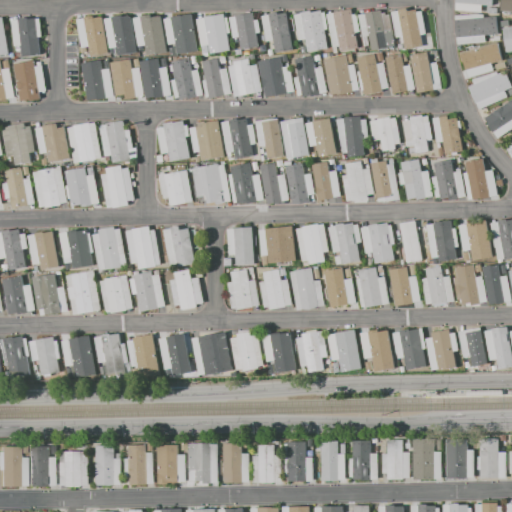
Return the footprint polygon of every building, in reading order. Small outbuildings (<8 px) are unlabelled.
[(457,10),(457,0),(495,0),(495,13),(457,10)] [(501,12),(501,0),(511,0),(511,13),(510,13),(509,15),(503,15),(504,13),(501,12)] [(392,11),(399,10),(398,9),(407,8),(407,10),(416,9),(417,11),(422,10),(426,34),(422,35),(424,50),(405,49),(403,36),(396,37),(392,11)] [(308,51),(306,39),(299,40),(294,14),(301,13),(301,11),(313,9),(313,11),(321,10),(321,12),(325,11),(326,20),(323,20),(323,21),(326,21),(328,30),(324,30),(327,48),(308,51)] [(326,14),(351,9),(352,14),(356,13),(359,31),(356,32),(358,48),(341,51),(340,46),(331,47),(326,14)] [(359,14),(381,10),(385,30),(387,47),(371,50),(369,36),(362,37),(359,14)] [(261,15),(286,11),(293,50),(275,53),(273,40),(265,41),(261,15)] [(228,17),(253,13),(254,20),(258,20),(260,33),(256,33),(259,46),(240,49),(238,37),(232,38),(228,17)] [(454,15),(483,13),(484,17),(497,16),(499,34),(485,35),(486,42),(457,45),(454,15)] [(112,16),(123,14),(123,16),(128,15),(132,17),(137,52),(118,55),(117,47),(110,48),(105,18),(112,17),(112,16)] [(141,16),(151,14),(152,17),(161,15),(167,51),(147,54),(146,44),(139,46),(134,18),(141,16)] [(192,14),(198,51),(177,54),(176,43),(169,44),(165,18),(192,14)] [(225,14),(229,40),(224,41),(225,50),(209,52),(208,43),(201,44),(196,19),(203,18),(203,16),(218,14),(219,15),(225,14)] [(84,17),(94,15),(94,17),(103,16),(109,52),(91,56),(89,46),(82,47),(77,19),(84,18),(84,17)] [(0,17),(3,17),(9,54),(0,55),(0,17)] [(12,20),(18,19),(28,17),(28,19),(40,17),(42,37),(39,37),(41,55),(23,57),(21,45),(15,46),(12,20)] [(503,27),(511,26),(511,51),(506,52),(503,27)] [(387,47),(385,30),(392,29),(395,46),(387,47)] [(498,41),(504,60),(492,64),(494,70),(469,78),(462,52),(498,41)] [(428,51),(429,63),(437,62),(441,89),(417,93),(411,54),(428,51)] [(375,54),(376,63),(385,62),(389,88),(381,89),(381,92),(365,95),(364,90),(362,90),(358,70),(360,70),(358,56),(375,54)] [(414,89),(392,93),(386,57),(403,54),(405,66),(410,65),(414,89)] [(311,55),(314,68),(323,66),(328,92),(303,97),(302,94),(298,95),(295,77),(298,76),(295,58),(311,55)] [(354,91),(330,95),(324,59),(348,55),(349,63),(349,65),(355,64),(359,89),(353,90),(354,91)] [(190,57),(192,70),(199,69),(203,94),(175,99),(174,89),(178,88),(177,82),(176,83),(174,71),(172,72),(171,65),(173,64),(172,60),(190,57)] [(294,92),(265,96),(259,61),(282,57),(283,67),(289,66),(294,92)] [(141,61),(159,58),(160,67),(167,66),(172,94),(164,95),(164,96),(156,97),(156,96),(147,98),(141,61)] [(249,58),(250,65),(257,64),(262,92),(234,97),(229,66),(235,65),(234,61),(249,58)] [(111,62),(131,59),(133,68),(140,67),(144,95),(137,96),(137,97),(127,98),(126,94),(116,95),(111,62)] [(232,94),(206,98),(203,80),(206,80),(203,61),(218,59),(219,69),(227,68),(232,94)] [(0,60),(2,60),(3,68),(5,68),(5,72),(4,72),(5,77),(11,75),(15,98),(8,99),(8,100),(0,101),(0,60)] [(14,63),(34,60),(35,66),(42,65),(47,90),(39,92),(41,100),(21,103),(18,85),(14,63)] [(82,63),(101,60),(102,69),(110,68),(114,96),(107,97),(107,98),(97,99),(97,98),(88,100),(82,63)] [(495,64),(505,61),(507,67),(497,69),(495,64)] [(469,86),(474,84),(472,79),(498,71),(499,73),(504,70),(511,88),(505,91),(508,97),(479,110),(469,86)] [(484,118),(511,99),(511,128),(498,138),(484,118)] [(337,119),(344,118),(344,117),(361,115),(362,120),(367,120),(370,145),(364,146),(365,155),(348,156),(347,149),(343,150),(337,119)] [(397,149),(382,151),(380,139),(373,140),(369,118),(391,115),(393,127),(397,126),(400,144),(396,144),(397,149)] [(429,150),(410,153),(409,148),(415,147),(414,145),(407,146),(402,121),(410,120),(410,117),(422,115),(422,116),(429,115),(433,140),(427,141),(429,150)] [(432,118),(448,116),(448,119),(457,117),(458,121),(460,120),(461,128),(459,129),(463,151),(445,154),(443,142),(437,143),(432,118)] [(255,121),(278,117),(284,156),(268,159),(266,145),(259,146),(255,121)] [(280,121),(303,117),(309,155),(293,157),(293,159),(287,160),(280,121)] [(222,122),(229,121),(229,120),(237,118),(238,120),(247,118),(248,125),(253,124),(256,143),(251,144),(253,156),(236,159),(235,152),(233,153),(233,152),(227,153),(222,122)] [(305,124),(313,122),(325,120),(332,119),(336,144),(330,145),(330,147),(317,149),(317,148),(310,149),(305,124)] [(100,125),(106,124),(106,123),(124,120),(125,130),(130,129),(133,149),(129,149),(131,160),(122,162),(122,161),(112,162),(111,155),(105,156),(100,125)] [(157,128),(164,126),(163,123),(173,121),(174,122),(184,121),(185,125),(188,124),(190,135),(187,136),(190,158),(170,161),(169,152),(162,153),(157,128)] [(190,128),(204,125),(203,123),(219,121),(225,156),(201,160),(200,151),(194,152),(190,128)] [(74,163),(68,128),(75,127),(74,125),(90,123),(96,122),(101,158),(74,163)] [(16,165),(14,155),(7,156),(3,128),(9,126),(25,123),(25,127),(31,126),(35,152),(30,153),(32,162),(16,165)] [(36,128),(43,127),(42,126),(46,126),(46,124),(50,124),(51,125),(57,124),(58,128),(65,127),(71,158),(49,162),(47,152),(40,153),(36,128)] [(401,162),(419,159),(422,172),(429,171),(433,195),(426,197),(426,198),(417,200),(416,198),(407,199),(405,184),(401,185),(399,173),(403,172),(401,162)] [(434,162),(452,159),(454,172),(461,171),(466,197),(449,200),(449,198),(440,199),(438,187),(434,187),(433,177),(436,176),(434,162)] [(465,162),(484,159),(486,171),(494,170),(498,195),(490,197),(491,198),(480,199),(480,198),(469,200),(464,173),(467,172),(465,162)] [(371,163),(386,160),(387,164),(394,163),(400,199),(378,203),(371,163)] [(312,164),(328,161),(329,171),(336,170),(341,196),(318,200),(312,164)] [(347,200),(342,175),(348,174),(346,163),(361,161),(363,169),(370,168),(374,194),(368,195),(368,198),(352,201),(352,200),(347,200)] [(260,165),(275,162),(277,175),(285,174),(289,200),(267,204),(265,190),(264,190),(260,165)] [(237,204),(237,201),(234,202),(229,174),(232,174),(231,166),(250,163),(252,175),(260,174),(264,200),(257,201),(258,202),(248,204),(248,203),(237,204)] [(286,166),(303,163),(305,174),(311,173),(316,200),(309,201),(309,202),(293,205),(286,166)] [(193,168),(218,164),(219,165),(224,164),(226,172),(231,201),(225,202),(226,203),(217,205),(216,202),(208,203),(207,196),(197,197),(193,168)] [(107,207),(102,174),(107,173),(106,168),(122,165),(122,169),(129,167),(134,200),(128,201),(129,205),(113,208),(112,206),(107,207)] [(23,167),(29,166),(31,176),(25,177),(23,167)] [(33,172),(39,171),(38,170),(54,168),(61,167),(67,202),(61,203),(61,205),(46,208),(46,206),(39,207),(33,172)] [(6,171),(22,168),(24,178),(26,178),(26,179),(31,178),(35,203),(29,205),(13,208),(11,198),(5,199),(2,183),(8,182),(6,171)] [(72,206),(67,181),(73,180),(71,171),(87,168),(88,176),(95,175),(99,201),(91,203),(91,204),(79,206),(79,205),(72,206)] [(193,201),(186,202),(186,203),(171,206),(170,197),(164,198),(160,174),(165,173),(165,174),(188,170),(193,201)] [(511,258),(505,260),(504,259),(498,260),(496,247),(494,248),(490,224),(498,222),(497,220),(507,219),(507,220),(511,219),(511,258)] [(400,223),(416,220),(416,222),(422,221),(427,248),(420,250),(422,260),(407,263),(405,251),(399,252),(397,244),(396,244),(393,229),(401,228),(400,223)] [(439,262),(438,258),(432,259),(426,225),(451,220),(452,228),(456,227),(459,247),(456,247),(458,260),(452,261),(451,260),(439,262)] [(458,225),(487,220),(493,256),(472,260),(471,250),(463,251),(458,225)] [(335,224),(345,223),(345,224),(353,222),(354,225),(358,224),(362,242),(357,243),(360,261),(342,264),(340,251),(333,252),(329,227),(335,226),(335,224)] [(302,226),(318,223),(319,224),(324,223),(329,251),(324,252),(325,261),(309,264),(309,261),(302,262),(297,229),(303,228),(302,226)] [(375,264),(373,252),(365,253),(360,227),(369,226),(369,225),(378,223),(378,224),(388,223),(388,225),(391,224),(395,244),(392,245),(395,261),(375,264)] [(195,264),(171,268),(169,255),(168,255),(164,229),(170,228),(170,227),(179,225),(180,229),(189,228),(195,264)] [(265,228),(292,225),(297,260),(269,264),(268,255),(261,256),(258,230),(265,229),(265,228)] [(93,234),(99,233),(98,229),(114,226),(115,229),(121,228),(127,265),(122,266),(122,267),(106,270),(105,268),(98,270),(93,234)] [(126,231),(132,230),(132,229),(149,226),(150,230),(155,229),(161,264),(156,265),(156,266),(139,269),(138,263),(131,264),(126,231)] [(227,228),(252,227),(254,264),(237,265),(236,255),(229,255),(227,228)] [(26,267),(9,270),(8,263),(7,257),(0,258),(0,232),(2,232),(2,231),(11,229),(12,230),(20,229),(21,234),(25,233),(28,248),(23,249),(26,267)] [(61,236),(67,235),(66,232),(82,229),(82,231),(88,230),(92,256),(87,257),(89,266),(73,269),(71,261),(65,262),(61,236)] [(59,267),(41,270),(40,263),(33,264),(28,235),(35,234),(35,233),(37,233),(37,232),(40,232),(44,232),(53,231),(59,267)] [(9,270),(8,263),(1,265),(2,272),(9,271),(9,270)] [(474,264),(476,277),(483,276),(487,302),(481,303),(481,304),(471,305),(471,303),(463,304),(462,300),(458,300),(454,278),(458,277),(456,267),(474,264)] [(499,265),(501,277),(507,276),(511,301),(490,304),(483,267),(499,265)] [(455,301),(433,305),(432,303),(426,304),(421,278),(427,277),(426,269),(442,266),(443,276),(450,275),(455,301)] [(312,267),(314,281),(320,280),(325,305),(297,310),(290,272),(294,271),(294,270),(312,267)] [(349,304),(331,308),(325,271),(342,267),(345,279),(352,278),(357,302),(349,303),(349,304)] [(377,267),(379,278),(385,277),(389,303),(362,308),(356,278),(360,278),(358,270),(377,267)] [(396,305),(390,270),(408,267),(410,276),(416,275),(421,300),(396,305)] [(203,302),(196,303),(197,307),(182,310),(181,305),(174,306),(170,280),(176,279),(174,272),(190,269),(191,279),(199,277),(203,302)] [(248,269),(250,280),(256,279),(260,305),(237,309),(237,308),(231,309),(227,283),(233,282),(231,272),(248,269)] [(292,305),(270,309),(270,307),(264,308),(259,282),(265,281),(264,272),(280,269),(281,280),(288,279),(292,305)] [(66,275),(94,271),(100,310),(73,314),(66,275)] [(165,305),(137,310),(134,290),(136,289),(134,274),(151,272),(152,276),(160,274),(165,305)] [(33,277),(55,273),(57,287),(64,286),(68,311),(44,315),(41,316),(40,309),(38,310),(33,277)] [(9,315),(3,278),(22,275),(24,286),(31,284),(35,310),(28,311),(28,312),(9,315)] [(100,281),(105,280),(104,279),(127,275),(133,308),(126,309),(127,310),(110,313),(110,311),(105,312),(100,281)] [(511,348),(511,366),(498,369),(497,359),(489,361),(485,331),(492,330),(491,329),(508,326),(511,348)] [(487,363),(472,365),(470,355),(462,357),(458,331),(482,327),(487,363)] [(360,332),(367,331),(367,330),(382,328),(382,329),(388,328),(394,366),(366,371),(360,332)] [(427,367),(407,370),(404,357),(398,358),(397,353),(396,353),(393,333),(400,332),(399,330),(409,329),(410,330),(423,328),(426,348),(424,349),(427,367)] [(356,367),(341,369),(339,356),(332,357),(328,334),(334,333),(334,332),(350,329),(350,333),(356,332),(360,357),(355,358),(356,367)] [(450,329),(450,334),(456,333),(459,350),(455,350),(457,367),(439,370),(439,369),(431,370),(426,338),(432,337),(432,332),(450,329)] [(291,370),(276,372),(273,359),(268,360),(264,335),(274,333),(274,331),(285,330),(285,334),(291,333),(295,359),(290,360),(291,370)] [(231,338),(237,337),(237,334),(252,331),(252,334),(261,333),(266,365),(258,367),(259,369),(243,371),(243,369),(236,370),(231,338)] [(296,338),(303,337),(302,333),(317,331),(317,332),(323,331),(327,356),(322,357),(324,370),(309,372),(307,362),(300,363),(296,338)] [(233,371),(206,375),(206,374),(198,375),(193,338),(198,337),(198,336),(216,333),(226,332),(228,346),(229,346),(230,351),(229,351),(230,355),(231,355),(232,360),(231,361),(231,363),(232,363),(233,371)] [(126,374),(108,376),(106,362),(98,363),(94,337),(101,336),(101,335),(103,334),(106,333),(106,334),(110,333),(110,334),(119,333),(121,343),(125,343),(128,362),(124,363),(126,374)] [(191,373),(174,375),(173,368),(165,369),(160,338),(167,337),(167,336),(185,333),(191,373)] [(96,375),(76,378),(74,365),(66,366),(61,340),(70,339),(69,338),(90,335),(96,375)] [(29,374),(10,377),(8,364),(1,365),(0,358),(0,339),(4,339),(4,337),(15,336),(15,337),(23,336),(24,339),(27,338),(29,356),(27,356),(29,374)] [(30,341),(36,340),(36,339),(54,336),(54,341),(58,340),(61,358),(57,359),(59,372),(51,373),(52,376),(45,377),(45,374),(42,375),(39,360),(33,361),(30,341)] [(127,341),(133,340),(133,338),(149,336),(149,337),(154,336),(158,362),(154,363),(155,371),(140,373),(139,371),(132,372),(127,341)] [(446,477),(446,438),(468,438),(468,450),(474,450),(474,477),(446,477)] [(481,478),(481,470),(478,470),(478,457),(481,457),(481,439),(498,439),(498,452),(506,452),(506,478),(481,478)] [(322,481),(322,440),(339,440),(339,454),(346,454),(346,481),(322,481)] [(353,440),(371,440),(371,454),(379,454),(379,480),(353,480),(353,478),(350,478),(350,458),(353,458),(353,440)] [(387,479),(387,474),(382,474),(382,454),(387,454),(387,440),(404,440),(404,452),(410,452),(410,477),(404,477),(404,479),(387,479)] [(413,440),(435,440),(435,452),(442,452),(442,479),(413,479),(413,440)] [(289,481),(289,441),(307,441),(307,457),(313,457),(313,481),(289,481)] [(188,442),(211,442),(211,444),(218,444),(218,482),(211,482),(211,483),(203,483),(203,481),(188,481),(188,442)] [(225,483),(225,472),(221,472),(221,458),(225,458),(225,444),(242,444),(242,453),(251,453),(251,482),(242,482),(242,483),(225,483)] [(258,444),(275,444),(275,455),(282,455),(282,482),(275,482),(275,483),(254,483),(254,455),(258,455),(258,444)] [(96,485),(96,445),(115,445),(115,458),(120,458),(120,485),(96,485)] [(129,445),(146,445),(146,453),(152,453),(152,484),(129,484),(129,472),(125,472),(125,458),(129,458),(129,445)] [(29,486),(29,446),(50,446),(50,456),(56,456),(56,486),(29,486)] [(157,482),(157,451),(163,451),(163,446),(180,446),(180,450),(185,450),(185,482),(180,482),(180,485),(162,485),(162,482),(157,482)] [(0,487),(0,447),(19,447),(19,458),(26,458),(26,487),(0,487)] [(61,452),(90,452),(90,485),(82,485),(82,488),(64,488),(64,485),(61,485),(61,452)] [(444,511),(444,504),(454,504),(454,503),(460,503),(460,505),(468,505),(468,507),(472,507),(472,511),(444,511)] [(476,511),(476,504),(482,504),(482,503),(497,503),(497,505),(503,505),(503,511),(476,511)]
